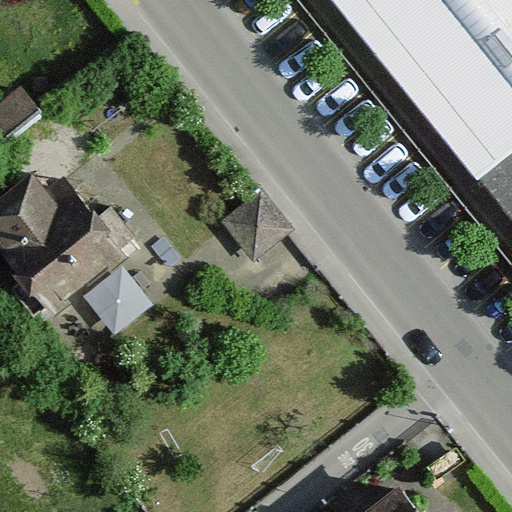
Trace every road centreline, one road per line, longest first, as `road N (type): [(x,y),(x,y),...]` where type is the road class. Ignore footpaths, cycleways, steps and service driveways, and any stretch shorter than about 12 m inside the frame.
road 1 (tertiary): [(469,380),(162,0)]
road 2 (residential): [(297,511),(469,380)]
